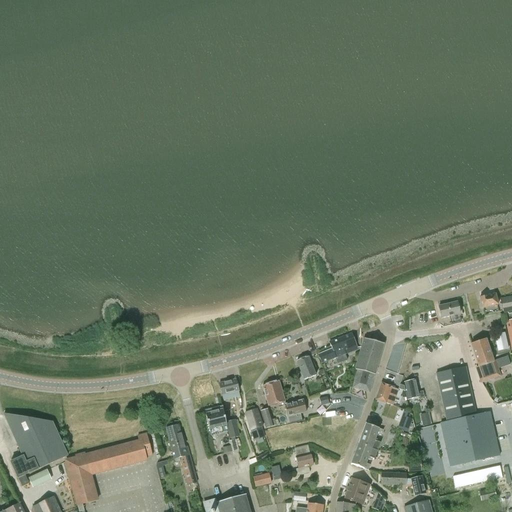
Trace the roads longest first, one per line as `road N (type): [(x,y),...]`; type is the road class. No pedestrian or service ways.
road 1 (residential): [(332,511),(388,348),(378,302)]
road 2 (tertiary): [(177,372),(245,355),(378,302)]
road 3 (tertiary): [(0,376),(75,386),(177,372)]
road 4 (unclassified): [(188,405),(208,485),(245,475),(255,511)]
